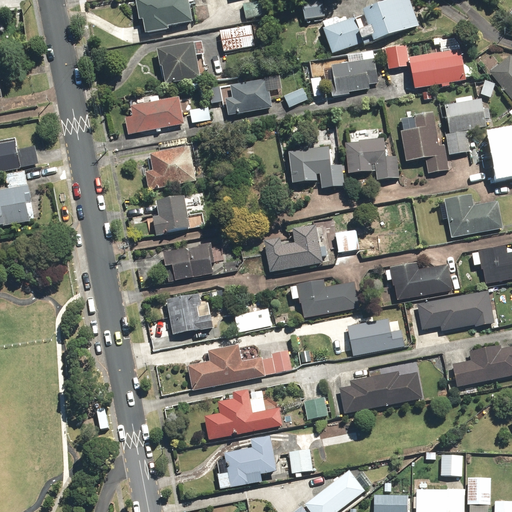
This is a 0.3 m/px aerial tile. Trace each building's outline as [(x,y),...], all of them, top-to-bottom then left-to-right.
[(188,0),(138,0),(135,1),(139,22),(143,21),(145,36),(169,31),(168,28),(193,23),(188,0)] [(386,0),(387,4),(362,13),(364,18),(355,21),(354,19),(347,22),(346,18),(340,20),(337,19),(323,24),(325,29),(323,30),(332,56),(364,45),(362,42),(371,39),(373,44),(420,28),(409,0),(386,0)] [(261,3),(243,6),(246,22),(264,19),(261,3)] [(323,5),(302,9),(305,23),(326,18),(323,5)] [(220,31),(224,54),(255,48),(251,26),(220,31)] [(193,45),(158,52),(165,87),(200,80),(193,45)] [(406,50),(386,52),(389,71),(408,69),(406,50)] [(461,52),(410,61),(416,92),(466,83),(461,52)] [(511,61),(511,59),(491,75),(511,100),(511,61)] [(374,60),(331,68),(337,96),(379,88),(374,60)] [(325,97),(322,79),(311,81),(314,99),(325,97)] [(224,89),(229,117),(272,110),(267,82),(224,89)] [(492,99),(495,86),(481,83),(478,97),(492,99)] [(306,102),(300,90),(284,97),(290,109),(306,102)] [(124,112),(129,138),(185,126),(179,100),(124,112)] [(481,100),(445,106),(450,132),(447,132),(451,155),(472,152),(469,131),(486,128),(481,100)] [(194,125),(210,120),(207,108),(190,112),(194,125)] [(444,145),(440,145),(438,138),(433,112),(414,116),(417,129),(401,133),(407,162),(426,158),(429,174),(449,170),(444,145)] [(511,174),(511,126),(488,130),(496,178),(511,174)] [(188,138),(160,144),(161,152),(189,146),(188,138)] [(399,176),(397,157),(385,157),(384,140),(346,143),(348,173),(376,170),(376,178),(399,176)] [(0,147),(0,173),(21,170),(17,145),(0,147)] [(318,179),(316,170),(320,169),(323,190),(346,187),(342,162),(333,163),(330,147),(289,153),(294,183),(318,179)] [(197,184),(192,151),(148,157),(154,191),(197,184)] [(0,228),(34,222),(28,190),(0,195),(0,228)] [(447,227),(449,227),(450,238),(503,231),(499,207),(473,210),(472,198),(444,202),(447,227)] [(190,231),(189,223),(185,200),(156,204),(158,219),(153,220),(156,237),(190,231)] [(315,226),(292,231),(295,245),(280,248),(279,241),(264,244),(267,260),(268,259),(270,274),(322,264),(318,241),(317,241),(315,226)] [(358,232),(337,234),(338,253),(360,251),(358,232)] [(164,254),(169,284),(213,276),(208,246),(164,254)] [(511,253),(506,255),(505,248),(479,252),(484,286),(510,282),(510,281),(511,280),(511,253)] [(395,289),(398,302),(452,293),(447,267),(418,273),(417,265),(389,270),(393,290),(395,289)] [(302,307),(304,320),(359,309),(354,284),(323,290),(322,282),(297,286),(301,308),(302,307)] [(487,292),(419,305),(425,336),(493,323),(487,292)] [(168,301),(173,336),(213,330),(207,295),(168,301)] [(235,317),(238,334),(271,327),(268,311),(235,317)] [(64,471),(62,314),(20,314),(20,322),(30,322),(30,324),(37,324),(37,350),(29,350),(30,368),(36,368),(37,390),(29,390),(29,409),(37,409),(37,429),(30,429),(30,449),(37,449),(37,460),(29,460),(30,471),(64,471)] [(348,327),(353,355),(404,346),(401,331),(391,332),(388,320),(348,327)] [(511,376),(511,347),(501,349),(500,345),(470,351),(473,364),(453,368),(457,389),(511,376)] [(264,378),(264,376),(293,371),(291,356),(261,361),(260,359),(241,363),(238,347),(209,352),(210,363),(188,367),(189,373),(188,373),(192,392),(264,378)] [(340,389),(345,415),(422,399),(417,373),(400,377),(399,372),(352,381),(353,386),(340,389)] [(233,395),(234,400),(217,403),(220,416),(204,419),(208,441),(249,433),(249,434),(283,427),(279,410),(253,415),(252,410),(251,410),(248,392),(233,395)] [(305,402),(307,420),(328,417),(326,399),(305,402)] [(215,458),(221,489),(262,483),(261,475),(276,473),(270,439),(250,442),(252,452),(215,458)] [(436,461),(436,447),(426,446),(425,460),(436,461)] [(290,453),(292,475),(313,472),(311,451),(290,453)] [(442,457),(441,477),(462,478),(463,458),(442,457)] [(349,472),(306,506),(310,511),(339,511),(365,492),(349,472)] [(488,479),(468,480),(469,506),(489,505),(488,479)] [(416,503),(415,511),(463,511),(464,491),(417,491),(417,503),(416,503)] [(375,497),(374,511),(407,511),(407,497),(375,497)] [(511,511),(511,502),(494,502),(494,511),(511,511)]
